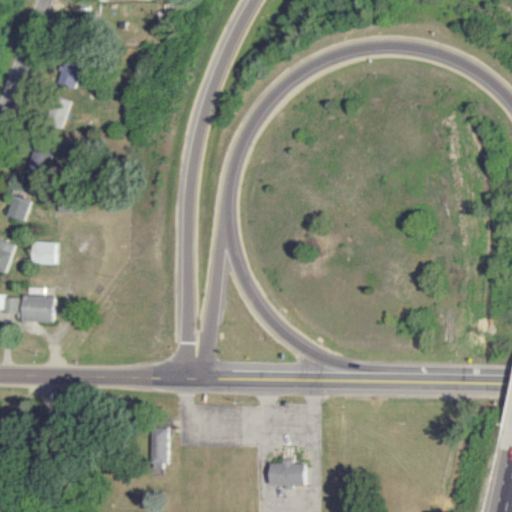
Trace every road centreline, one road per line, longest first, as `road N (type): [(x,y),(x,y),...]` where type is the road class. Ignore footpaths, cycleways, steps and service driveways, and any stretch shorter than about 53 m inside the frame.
road 1 (motorway): [(381,381),(308,351),(249,293),(227,205),(252,121),(310,65),(366,45),(411,45),(460,60),(511,99)]
road 2 (tertiary): [(511,384),(0,375)]
road 3 (motorway): [(256,0),(207,102),(194,156),(186,378)]
road 4 (motorway): [(202,379),(227,205)]
road 5 (tertiary): [(0,131),(47,0)]
